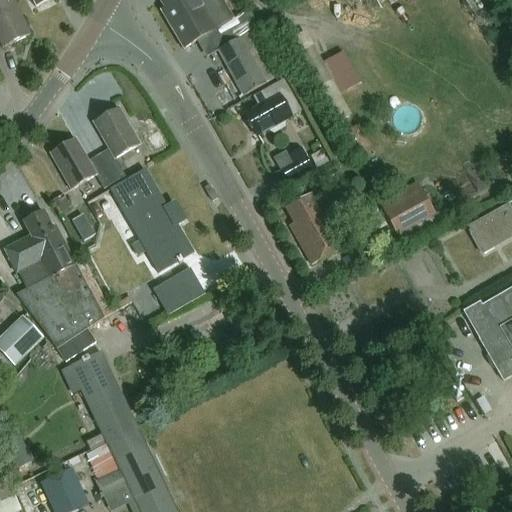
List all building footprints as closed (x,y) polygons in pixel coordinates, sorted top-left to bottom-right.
[(0,0),(0,45),(2,51),(30,37),(12,0),(0,0)] [(32,0),(37,9),(53,2),(51,0),(32,0)] [(184,52),(216,33),(215,32),(233,21),(220,0),(209,0),(200,6),(196,0),(157,0),(165,11),(161,13),(184,52)] [(237,43),(218,53),(244,99),(266,86),(282,77),(256,33),(248,19),(229,29),(237,43)] [(246,120),(244,124),(247,130),(252,130),(257,139),(301,115),(284,84),(254,101),(259,109),(245,117),(246,120)] [(332,98),(343,122),(363,113),(351,89),(332,98)] [(118,111),(94,125),(109,152),(99,158),(115,185),(125,179),(115,162),(140,148),(118,111)] [(75,142),(50,156),(71,193),(96,178),(104,192),(115,185),(99,158),(88,164),(75,142)] [(313,172),(302,152),(289,159),(293,168),(281,175),(287,186),(313,172)] [(318,183),(339,171),(334,161),(312,174),(318,183)] [(145,173),(110,193),(158,276),(178,264),(179,266),(183,264),(182,262),(193,256),(176,227),(184,223),(174,207),(167,211),(145,173)] [(404,249),(437,231),(431,220),(435,218),(417,185),(401,194),(402,196),(380,208),(397,239),(398,239),(404,249)] [(310,197),(286,211),(294,226),(290,228),(312,268),(346,249),(326,214),(321,217),(310,197)] [(511,205),(467,230),(480,254),(511,236),(511,205)] [(31,239),(5,252),(17,276),(18,275),(26,292),(16,298),(57,352),(66,365),(96,346),(87,332),(104,321),(92,297),(91,297),(75,268),(76,268),(55,227),(51,229),(44,214),(24,225),(31,239)] [(168,317),(204,296),(189,271),(153,292),(168,317)] [(511,378),(511,291),(482,309),(480,305),(464,314),(480,342),(479,342),(503,384),(511,378)] [(21,320),(0,341),(0,356),(13,370),(42,342),(21,320)] [(107,445),(136,431),(100,356),(88,362),(87,360),(82,362),(83,365),(63,374),(74,396),(82,392),(107,445)] [(174,511),(136,431),(107,445),(121,473),(96,484),(104,501),(128,489),(139,511),(174,511)] [(0,511),(20,511),(4,475),(0,477),(0,511)]
